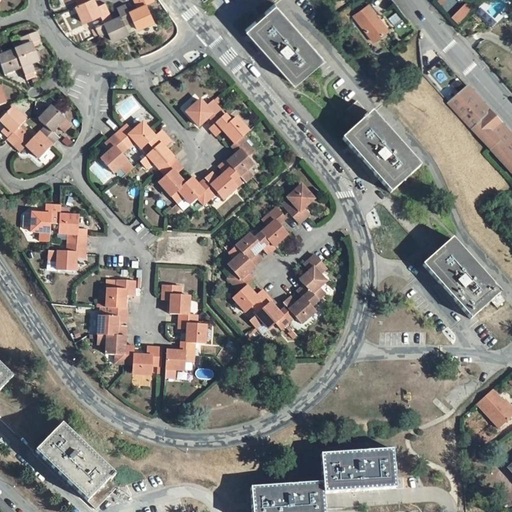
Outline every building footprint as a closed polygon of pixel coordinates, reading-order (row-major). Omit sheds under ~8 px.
[(89,0),(78,5),(75,6),(83,24),(100,15),(104,24),(113,20),(105,3),(97,7),(93,0),(89,0)] [(132,0),(137,9),(129,13),(133,21),(137,30),(154,22),(146,5),(154,1),(153,0),(132,0)] [(457,22),(472,8),(466,1),(451,16),(457,22)] [(104,24),(96,28),(100,37),(108,33),(112,41),(129,34),(125,25),(133,21),(129,13),(126,4),(117,8),(121,17),(113,20),(104,24)] [(314,66),(323,58),(275,4),(245,30),(293,84),(314,66)] [(373,43),(388,31),(369,5),(353,17),(373,43)] [(405,43),(417,33),(406,19),(394,29),(405,43)] [(96,28),(91,30),(95,39),(100,37),(96,28)] [(26,80),(36,77),(31,65),(39,61),(34,48),(32,44),(41,41),(37,32),(20,39),(23,47),(15,50),(21,68),(26,80)] [(4,75),(21,68),(15,50),(0,56),(0,66),(1,66),(4,75)] [(511,157),(511,156),(511,135),(469,86),(448,103),(491,152),(500,144),(511,157)] [(223,101),(219,96),(213,101),(217,106),(223,101)] [(215,125),(226,115),(217,106),(213,101),(206,107),(200,100),(186,113),(199,127),(209,118),(215,125)] [(391,194),(420,167),(372,114),(370,115),(357,101),(350,107),(344,113),(357,127),(342,140),(391,194)] [(65,133),(72,126),(52,106),(39,120),(45,126),(39,133),(52,146),(59,139),(52,133),(58,126),(65,133)] [(20,127),(26,120),(13,107),(7,113),(0,120),(0,121),(1,122),(13,134),(8,138),(6,140),(8,142),(13,147),(26,133),(20,127)] [(242,137),(249,131),(236,118),(232,122),(226,115),(215,125),(210,129),(214,134),(216,136),(223,130),(235,144),(242,137)] [(1,122),(0,123),(0,130),(8,138),(13,134),(1,122)] [(148,144),(155,137),(143,123),(133,132),(127,125),(116,134),(128,149),(135,143),(141,150),(148,144)] [(165,148),(171,142),(168,138),(162,131),(158,134),(155,137),(148,144),(154,150),(140,162),(147,169),(154,163),(160,170),(174,158),(165,148)] [(39,159),(52,146),(39,133),(33,139),(26,133),(13,147),(18,151),(20,153),(26,147),(39,159)] [(122,155),(128,149),(116,134),(105,144),(111,151),(106,155),(104,153),(101,156),(103,158),(101,159),(114,174),(120,168),(126,175),(134,168),(122,155)] [(246,183),(253,177),(247,170),(254,164),(248,158),(255,151),(242,137),(235,144),(231,147),(237,154),(227,163),(244,182),(246,183)] [(511,156),(511,157),(500,144),(491,152),(511,174),(511,156)] [(171,197),(185,185),(176,175),(183,169),(177,162),(174,158),(160,170),(166,177),(159,183),(171,197)] [(244,182),(227,163),(226,161),(219,167),(224,174),(218,180),(212,173),(209,176),(205,179),(217,194),(223,200),(244,182)] [(207,203),(217,194),(205,179),(203,181),(198,185),(192,179),(185,185),(171,197),(178,204),(185,198),(190,205),(201,196),(207,203)] [(304,208),(314,200),(302,185),(287,198),(293,205),(290,208),(287,211),(299,225),(301,223),(310,215),(304,208)] [(285,201),(281,204),(287,211),(290,208),(285,201)] [(181,209),(178,204),(168,213),(172,217),(181,209)] [(60,215),(60,206),(46,205),(46,214),(32,214),(32,215),(25,215),(24,217),(23,228),(25,230),(31,231),(31,232),(40,233),(40,242),(49,242),(50,224),(59,225),(60,215)] [(279,225),(286,219),(276,208),(262,221),(268,227),(261,233),(274,247),(288,235),(279,225)] [(86,244),(86,241),(87,235),(87,230),(78,230),(79,216),(60,215),(59,225),(59,234),(68,235),(67,243),(86,244)] [(268,255),(276,249),(274,247),(261,233),(255,239),(250,234),(236,247),(255,268),(262,261),(256,255),(263,249),(268,255)] [(499,295),(500,294),(452,240),(440,250),(432,258),(423,266),(471,320),(491,302),(499,295)] [(57,271),(75,272),(76,258),(85,259),(85,254),(86,247),(86,244),(67,243),(67,252),(49,251),(48,261),(57,262),(57,271)] [(253,269),(255,268),(236,247),(229,254),(235,260),(229,266),(234,273),(227,279),(240,293),(247,287),(254,281),(248,274),(253,269)] [(318,301),(325,295),(319,288),(326,282),(320,276),(327,269),(323,265),(315,255),(308,261),(304,265),(310,272),(300,280),(304,285),(318,301)] [(125,309),(126,296),(128,296),(135,296),(135,282),(117,281),(116,290),(107,289),(106,308),(125,309)] [(311,307),(318,301),(304,285),(299,290),(297,292),(303,299),(297,304),(290,298),(283,304),(286,307),(296,318),(302,325),(316,312),(311,307)] [(179,315),(189,315),(190,297),(181,296),(181,287),(163,286),(162,297),(162,300),(171,301),(170,314),(179,315)] [(271,303),(273,301),(269,297),(263,291),(256,297),(247,287),(240,293),(233,299),(246,313),(253,307),(259,314),(271,303)] [(504,302),(499,295),(491,302),(497,308),(504,302)] [(289,323),(296,318),(286,307),(280,313),(271,303),(259,314),(250,321),(256,329),(263,323),(269,330),(276,323),(282,330),(289,323)] [(120,323),(127,324),(127,322),(127,309),(125,309),(106,308),(100,308),(99,316),(98,335),(117,336),(126,337),(126,327),(120,327),(120,323)] [(195,344),(205,344),(206,325),(197,325),(198,316),(189,315),(179,315),(178,329),(187,330),(186,343),(195,344)] [(133,365),(133,355),(134,347),(131,346),(125,346),(126,337),(117,336),(98,335),(97,345),(106,345),(106,355),(119,355),(119,364),(124,365),(133,365)] [(165,379),(175,379),(175,370),(184,371),(184,362),(194,362),(194,356),(195,344),(186,343),(180,343),(180,352),(166,351),(165,379)] [(132,374),(151,375),(151,366),(160,367),(161,348),(154,348),(147,347),(147,356),(133,355),(133,365),(132,374)] [(0,363),(0,390),(14,376),(0,363)] [(499,430),(511,417),(511,411),(493,390),(476,405),(499,430)] [(120,486),(124,482),(63,424),(37,450),(35,452),(96,510),(120,486)] [(395,478),(393,450),(320,455),(322,483),(250,488),(251,511),(324,511),(324,509),(323,494),(396,489),(395,478)]
